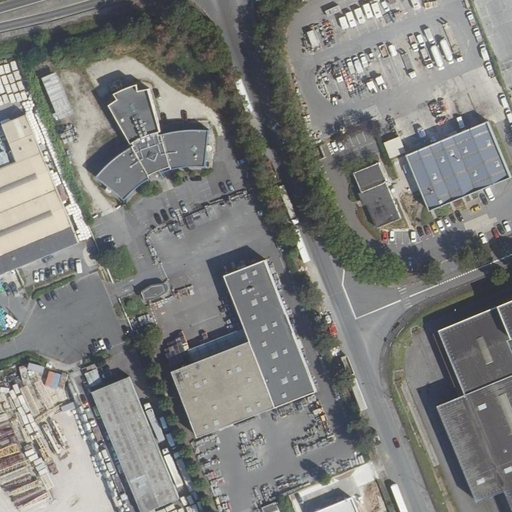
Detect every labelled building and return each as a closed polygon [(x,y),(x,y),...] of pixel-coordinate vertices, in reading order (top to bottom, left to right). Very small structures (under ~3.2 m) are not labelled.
[(312,30),(299,34),(304,50),(317,46),(312,30)] [(151,85),(141,86),(139,80),(132,82),(120,87),(117,89),(120,95),(112,101),(133,140),(135,139),(137,141),(126,148),(116,155),(107,164),(98,173),(127,197),(132,190),(138,184),(145,179),(153,175),(151,172),(153,171),(166,177),(171,163),(173,163),(174,167),(178,165),(182,164),(187,163),(191,162),(195,162),(199,163),(208,164),(212,127),(205,127),(199,126),(187,127),(174,128),(163,131),(161,128),(163,127),(151,85)] [(0,168),(0,273),(79,244),(63,202),(47,160),(50,159),(47,150),(44,151),(30,114),(5,123),(20,161),(0,168)] [(408,154),(431,211),(511,178),(511,175),(491,122),(408,154)] [(382,143),(388,159),(405,153),(398,137),(382,143)] [(4,149),(0,150),(0,164),(9,161),(4,149)] [(392,161),(399,175),(410,170),(404,156),(392,161)] [(356,171),(379,229),(402,219),(387,182),(390,181),(382,161),(356,171)] [(63,202),(79,244),(85,241),(69,199),(63,202)] [(195,366),(174,374),(200,439),(322,391),(269,260),(227,277),(248,329),(253,343),(195,366)] [(173,294),(182,292),(180,283),(171,286),(173,294)] [(140,293),(143,299),(154,298),(163,291),(160,285),(150,286),(140,293)] [(511,296),(445,324),(471,390),(463,393),(446,399),(441,401),(479,497),(484,495),(505,486),(511,504),(511,296)] [(436,328),(463,393),(471,390),(445,324),(436,328)] [(248,329),(190,353),(195,366),(253,343),(248,329)] [(135,338),(137,343),(149,338),(147,333),(135,338)] [(89,385),(100,381),(94,367),(83,372),(89,385)] [(11,372),(0,376),(0,383),(13,379),(11,372)] [(92,393),(138,511),(150,511),(178,502),(130,378),(92,393)] [(11,412),(21,437),(49,425),(39,401),(11,412)] [(238,426),(233,428),(237,438),(274,424),(270,414),(259,418),(260,422),(240,430),(238,426)] [(205,456),(216,461),(215,463),(216,466),(219,468),(214,479),(216,482),(218,483),(221,482),(226,471),(225,468),(222,466),(223,464),(222,461),(219,459),(221,457),(220,454),(223,453),(224,450),(235,455),(238,454),(240,448),(239,445),(228,440),(225,441),(222,440),(220,446),(211,442),(208,443),(207,446),(208,449),(205,450),(204,453),(205,456)] [(278,511),(274,501),(262,507),(264,511),(278,511)]
